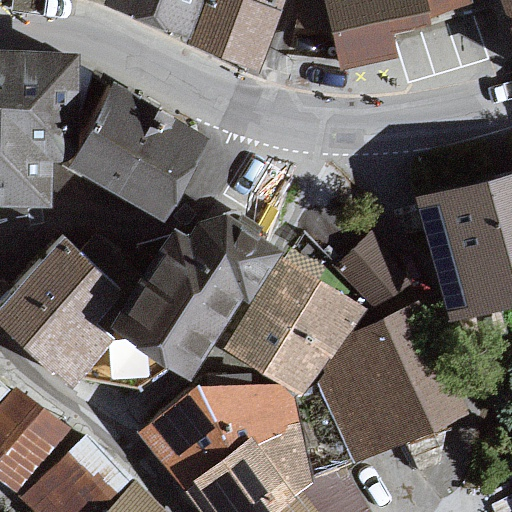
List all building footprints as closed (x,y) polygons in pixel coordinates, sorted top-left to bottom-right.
[(104,0),(102,6),(185,40),(201,0),(104,0)] [(275,9),(249,0),(201,0),(185,40),(254,77),(275,9)] [(249,0),(275,9),(277,0),(249,0)] [(322,0),(334,57),(390,43),(388,20),(462,0),(322,0)] [(511,0),(502,0),(511,29),(511,0)] [(83,59),(0,55),(0,209),(43,210),(47,164),(63,166),(83,59)] [(111,85),(63,166),(161,229),(202,141),(111,85)] [(511,175),(412,202),(440,322),(511,302),(511,175)] [(282,257),(226,207),(175,218),(127,303),(104,330),(112,335),(183,386),(282,257)] [(371,299),(410,270),(374,222),(335,251),(371,299)] [(59,244),(0,310),(0,335),(63,389),(112,335),(104,330),(127,303),(59,244)] [(272,385),(300,402),(317,379),(347,335),(364,311),(282,257),(217,353),(272,385)] [(412,304),(347,335),(317,379),(349,459),(463,406),(412,304)] [(197,385),(138,438),(201,511),(275,511),(301,496),(311,490),(300,402),(272,385),(197,385)] [(17,393),(0,411),(0,479),(20,497),(73,444),(17,393)] [(88,436),(20,497),(32,511),(104,511),(136,486),(88,436)] [(160,511),(136,486),(104,511),(160,511)] [(314,511),(301,496),(275,511),(314,511)]
